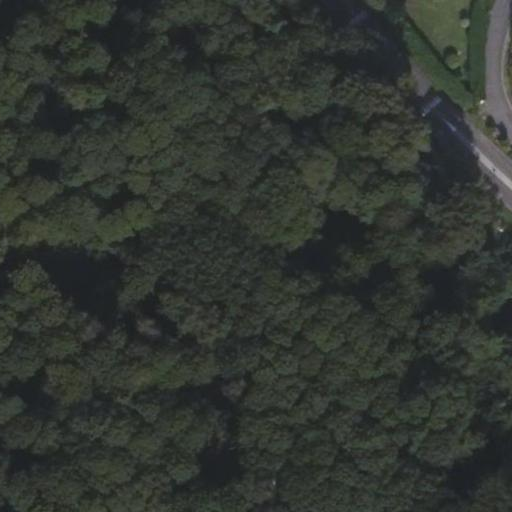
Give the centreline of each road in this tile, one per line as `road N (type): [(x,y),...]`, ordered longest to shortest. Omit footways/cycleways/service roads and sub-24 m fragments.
road 1 (tertiary): [(343,0),(432,107),(511,185)]
road 2 (unclassified): [(506,0),(494,87),(511,130)]
